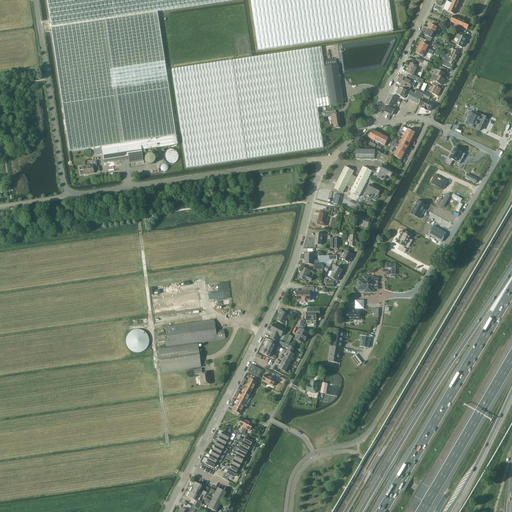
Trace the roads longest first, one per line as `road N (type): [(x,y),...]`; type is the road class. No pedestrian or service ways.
road 1 (unclassified): [(324,163),(72,194),(62,182),(35,0)]
road 2 (unclassified): [(285,511),(301,462),(372,428),(511,197)]
road 3 (residential): [(371,122),(427,120),(496,155),(417,288),(382,296)]
road 4 (motorway): [(511,279),(361,511)]
road 5 (motorway): [(511,288),(382,511)]
road 6 (track): [(168,442),(138,216)]
road 7 (residential): [(248,357),(284,286),(324,163)]
road 8 (motorway): [(422,511),(511,358)]
road 9 (unknown): [(382,282),(398,223),(456,124)]
road 10 (residential): [(167,511),(248,357)]
road 11 (motorway): [(449,511),(511,390)]
road 12 (residential): [(371,122),(429,0)]
